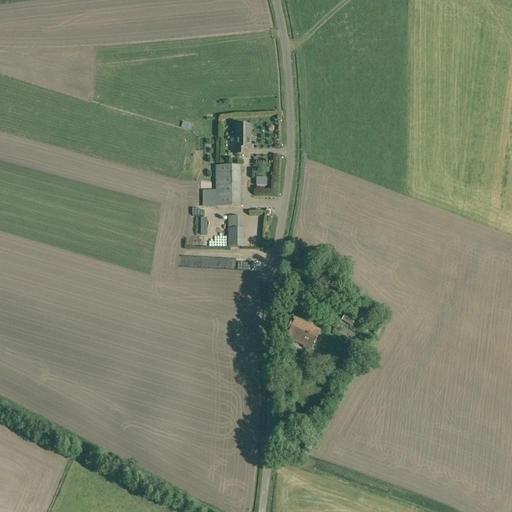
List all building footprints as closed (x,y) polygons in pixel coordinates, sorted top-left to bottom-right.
[(186,121),(184,128),(194,131),(196,124),(186,121)] [(247,149),(250,149),(250,126),(236,126),(236,148),(235,148),(235,155),(247,155),(247,149)] [(241,207),(241,166),(217,166),(217,191),(203,191),(203,207),(241,207)] [(240,225),(239,216),(232,216),(232,225),(240,225)] [(232,227),(232,247),(245,247),(245,227),(232,227)] [(320,304),(332,280),(312,271),(301,295),(320,304)] [(311,350),(320,331),(294,317),(284,337),(311,350)]
